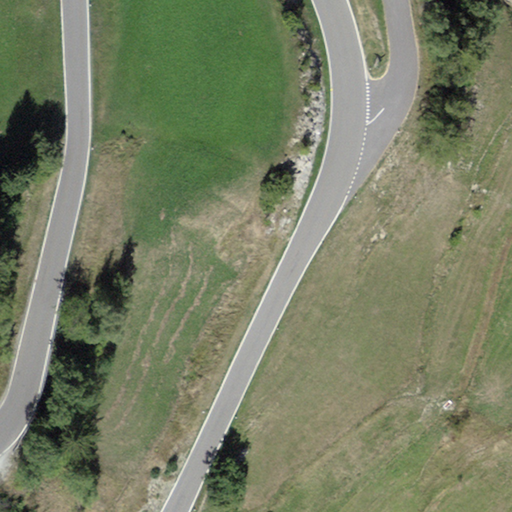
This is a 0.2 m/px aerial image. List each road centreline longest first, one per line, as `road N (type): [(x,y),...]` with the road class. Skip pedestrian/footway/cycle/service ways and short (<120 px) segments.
road 1 (secondary): [(74,0),(75,163),(24,385),(0,431)]
road 2 (secondary): [(174,511),(331,187),(348,121)]
road 3 (track): [(453,392),(511,237)]
road 4 (unclassified): [(348,121),(376,117),(395,100),(404,64),(395,0)]
road 5 (secondary): [(348,121),(348,63),(328,0)]
